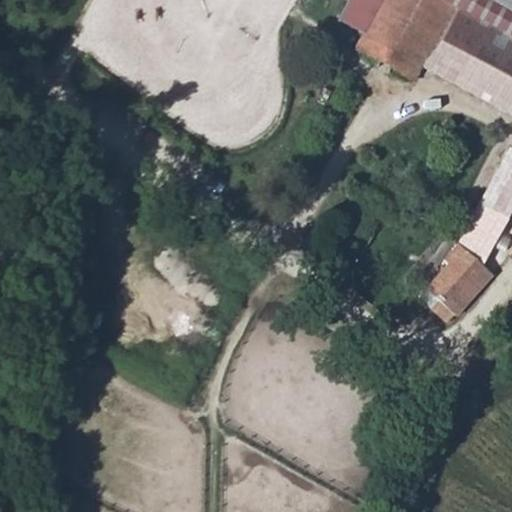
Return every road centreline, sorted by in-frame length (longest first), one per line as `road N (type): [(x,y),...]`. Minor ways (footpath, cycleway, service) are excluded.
road 1 (unknown): [(0,131),(35,146),(216,283),(251,286),(273,268),(379,94)]
road 2 (track): [(408,511),(422,426),(511,351)]
